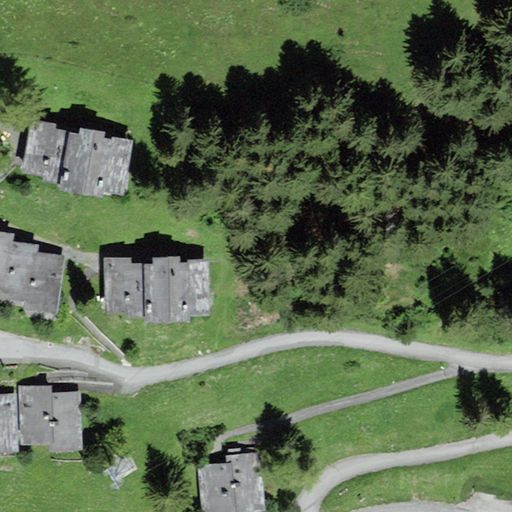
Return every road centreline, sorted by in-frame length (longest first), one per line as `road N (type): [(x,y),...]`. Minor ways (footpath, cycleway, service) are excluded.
road 1 (residential): [(511,363),(333,338),(134,374),(66,354),(0,347)]
road 2 (residential): [(305,511),(324,481),(342,471),(511,437)]
